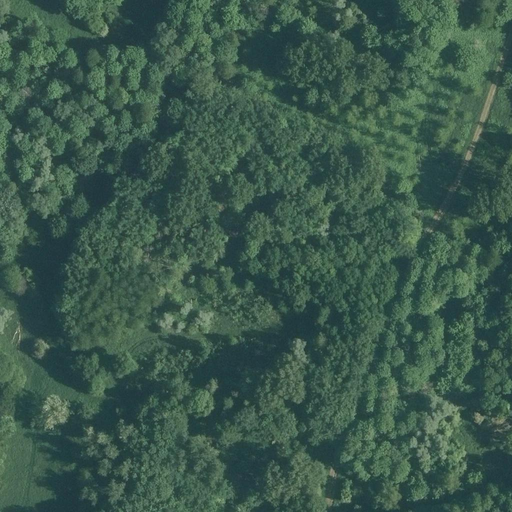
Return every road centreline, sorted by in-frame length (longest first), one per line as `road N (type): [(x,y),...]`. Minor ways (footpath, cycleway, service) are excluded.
road 1 (track): [(381,336),(407,271),(454,191),(511,38)]
road 2 (track): [(327,511),(381,336)]
